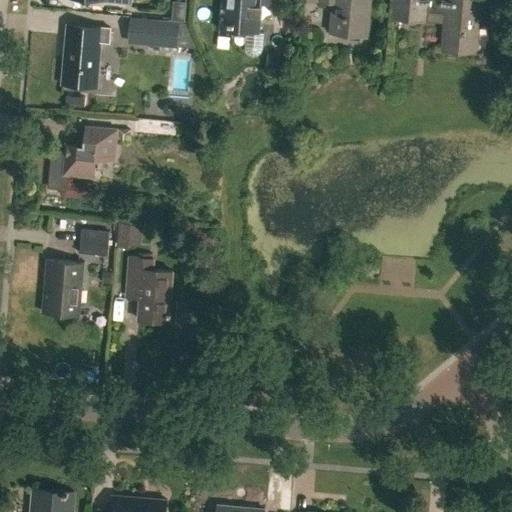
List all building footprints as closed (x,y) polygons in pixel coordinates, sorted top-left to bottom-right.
[(248,52),(253,54),(257,53),(261,51),(262,47),(263,31),(260,31),(262,3),(273,4),(273,0),(221,0),(219,29),(246,32),(244,45),(245,49),(248,52)] [(318,0),(333,1),(331,30),(367,34),(369,0),(318,0)] [(393,0),(392,17),(444,21),(441,50),(476,53),(478,26),(490,27),(491,16),(479,15),(480,0),(393,0)] [(170,20),(183,21),(185,2),(172,1),(170,20)] [(153,43),(177,46),(179,22),(155,20),(153,43)] [(62,84),(96,87),(100,41),(109,42),(110,28),(67,24),(62,84)] [(266,70),(279,71),(280,52),(267,51),(266,70)] [(63,197),(93,200),(94,183),(73,181),(73,175),(94,177),(96,159),(115,160),(118,129),(86,126),(84,145),(66,144),(65,149),(52,148),(49,184),(61,185),(60,194),(63,197)] [(120,221),(118,241),(141,243),(143,223),(120,221)] [(79,251),(107,253),(109,229),(81,226),(79,251)] [(130,257),(128,282),(143,283),(140,319),(170,322),(175,272),(154,270),(155,259),(130,257)] [(46,259),(42,311),(81,314),(85,262),(46,259)] [(32,511),(72,511),(74,492),(34,488),(32,511)] [(98,508),(97,511),(166,511),(168,500),(112,495),(111,510),(98,508)]
